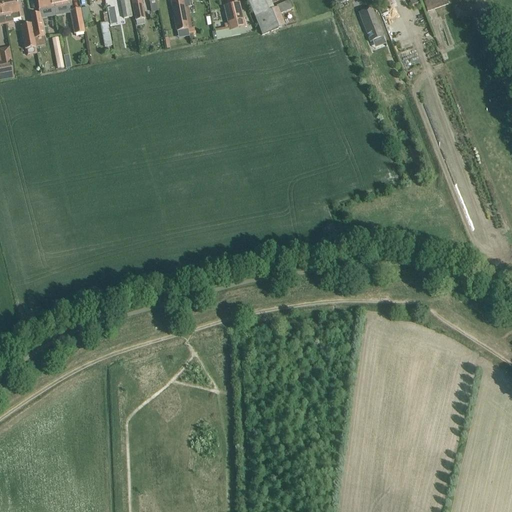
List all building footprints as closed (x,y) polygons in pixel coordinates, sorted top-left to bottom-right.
[(4,0),(2,0),(7,24),(12,23),(12,20),(23,18),(20,6),(18,6),(16,0),(4,0)] [(47,11),(54,9),(52,0),(36,0),(39,10),(46,8),(47,11)] [(68,0),(52,0),(54,9),(61,8),(61,6),(69,4),(68,0)] [(129,0),(123,0),(120,1),(123,19),(124,21),(121,22),(122,28),(134,26),(129,0)] [(131,0),(135,21),(136,21),(137,26),(145,24),(144,20),(145,20),(141,0),(131,0)] [(148,0),(149,2),(151,13),(158,11),(157,1),(156,0),(148,0)] [(183,0),(176,0),(171,1),(176,32),(189,29),(183,0)] [(247,0),(262,37),(285,27),(278,9),(273,11),(269,0),(247,0)] [(446,0),(430,0),(424,2),(427,12),(448,4),(446,0)] [(281,14),(292,9),(289,1),(278,5),(281,14)] [(246,27),(240,3),(224,6),(231,37),(240,36),(239,29),(246,27)] [(457,17),(464,15),(461,6),(454,9),(457,17)] [(114,8),(107,9),(108,17),(115,15),(114,8)] [(209,9),(211,20),(218,19),(217,8),(209,9)] [(372,8),(358,13),(369,41),(372,40),(383,36),(372,8)] [(80,10),(71,11),(70,13),(74,35),(85,32),(80,10)] [(105,23),(100,24),(105,48),(112,46),(108,26),(109,26),(107,13),(103,14),(105,23)] [(45,46),(43,37),(39,14),(30,16),(32,25),(36,47),(45,46)] [(36,47),(32,25),(21,27),(25,49),(36,47)] [(57,69),(63,68),(58,36),(51,38),(57,69)] [(0,50),(3,66),(0,66),(0,74),(12,73),(8,48),(0,49),(0,50)]
